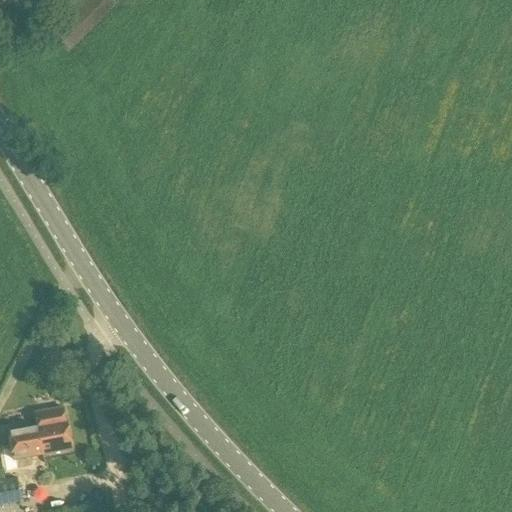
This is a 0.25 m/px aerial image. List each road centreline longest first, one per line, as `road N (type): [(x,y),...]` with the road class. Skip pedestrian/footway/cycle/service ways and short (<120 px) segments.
road 1 (tertiary): [(282,511),(161,378),(94,277)]
road 2 (track): [(123,511),(82,299)]
road 3 (tertiary): [(94,277),(18,160)]
